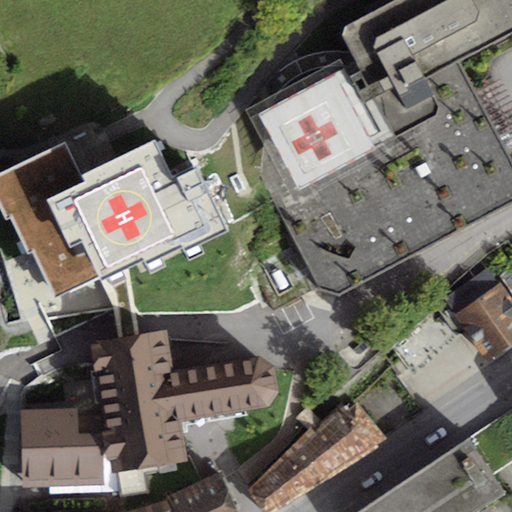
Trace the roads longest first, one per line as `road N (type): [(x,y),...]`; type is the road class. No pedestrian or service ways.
road 1 (residential): [(341,0),(291,38),(208,140),(193,141),(176,137),(162,109),(265,0)]
road 2 (secondary): [(511,377),(314,511)]
